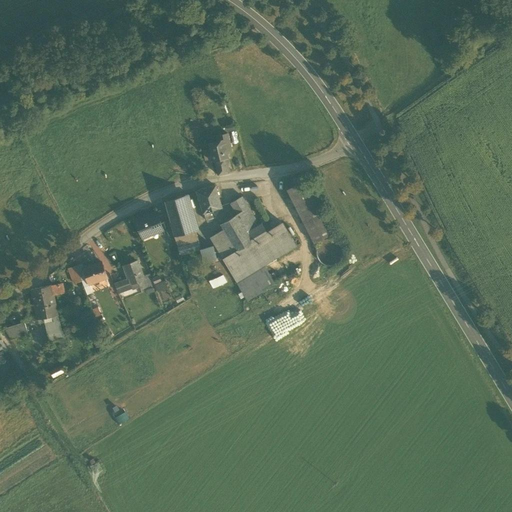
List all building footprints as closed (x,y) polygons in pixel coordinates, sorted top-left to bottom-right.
[(221,134),(225,152),(231,151),(227,133),(221,134)] [(211,161),(214,161),(214,160),(226,158),(225,152),(221,134),(218,135),(219,141),(210,143),(212,155),(210,155),(211,161)] [(202,151),(205,161),(211,160),(208,150),(202,151)] [(229,170),(226,158),(214,160),(214,161),(217,172),(218,175),(230,173),(229,170)] [(287,190),(314,243),(332,234),(305,181),(287,190)] [(203,213),(204,213),(213,210),(222,207),(215,186),(197,191),(203,213)] [(164,201),(174,237),(195,229),(185,195),(164,201)] [(210,237),(237,283),(264,266),(296,246),(283,223),(267,232),(262,224),(259,226),(242,197),(230,203),(237,214),(220,224),(224,229),(210,237)] [(215,218),(213,210),(204,213),(206,221),(215,218)] [(135,220),(141,235),(153,231),(154,234),(163,230),(156,212),(135,220)] [(163,218),(167,234),(173,232),(168,217),(163,218)] [(174,237),(177,247),(198,241),(195,229),(174,237)] [(323,264),(329,266),(335,265),(340,261),(343,255),(343,248),(340,243),(334,239),(328,239),(322,241),(318,246),(316,253),(318,259),(323,264)] [(201,250),(198,241),(177,247),(180,256),(200,250),(201,250)] [(213,246),(201,250),(200,250),(204,262),(216,258),(213,246)] [(87,278),(89,284),(107,278),(101,262),(85,268),(83,269),(87,278)] [(124,267),(129,279),(136,277),(140,280),(141,282),(144,280),(142,275),(137,262),(124,267)] [(83,263),(76,266),(82,280),(87,278),(83,269),(85,268),(83,263)] [(82,281),(82,280),(76,266),(69,268),(75,283),(82,281)] [(275,284),(264,266),(237,283),(247,301),(275,284)] [(142,275),(144,280),(146,286),(148,291),(155,289),(149,272),(142,275)] [(132,285),(141,282),(140,280),(136,277),(129,279),(129,280),(115,285),(118,292),(133,288),(132,285)] [(133,290),(146,286),(144,280),(141,282),(132,285),(133,288),(133,290)] [(61,283),(51,285),(53,295),(63,293),(61,283)] [(48,296),(53,295),(51,285),(31,289),(34,303),(40,301),(40,300),(48,298),(48,296)] [(37,318),(44,317),(57,314),(53,295),(48,296),(48,298),(40,300),(40,301),(34,303),(37,318)] [(57,314),(44,317),(45,321),(44,321),(44,322),(46,327),(60,324),(57,314)] [(4,328),(11,340),(28,335),(28,334),(24,322),(4,328)] [(46,327),(49,342),(64,338),(60,324),(46,327)] [(56,371),(59,377),(68,371),(65,366),(56,371)]
